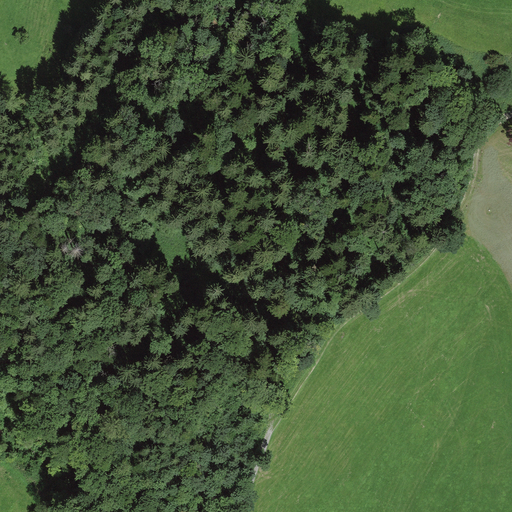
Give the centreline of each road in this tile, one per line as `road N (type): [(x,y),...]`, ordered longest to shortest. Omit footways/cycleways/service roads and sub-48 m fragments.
road 1 (track): [(243,511),(276,422),(310,371),(349,317),(422,263),(453,227),(481,137),(511,115)]
road 2 (track): [(269,438),(299,302)]
